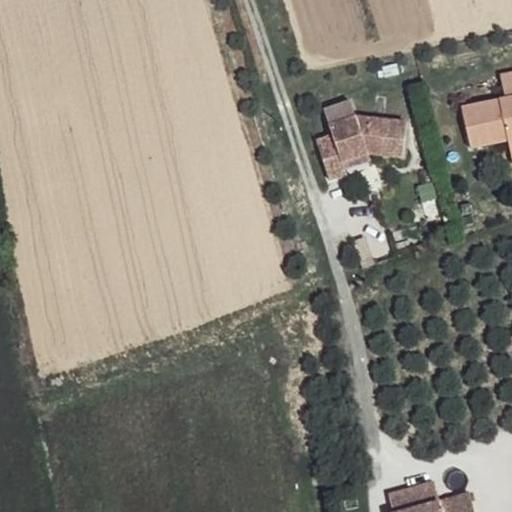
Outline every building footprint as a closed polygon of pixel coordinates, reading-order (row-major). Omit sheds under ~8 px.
[(506,100),(464,110),(473,149),(508,143),(511,151),(511,150),(511,74),(503,77),(506,100)] [(323,104),(328,120),(331,130),(315,136),(327,172),(344,167),(340,155),(367,147),(401,151),(406,118),(356,111),(354,112),(349,95),(323,104)] [(367,147),(340,155),(344,167),(371,158),(367,147)] [(444,482),(388,498),(390,511),(409,511),(439,504),(450,500),(444,482)] [(450,500),(439,504),(441,511),(473,511),(470,495),(450,500)]
